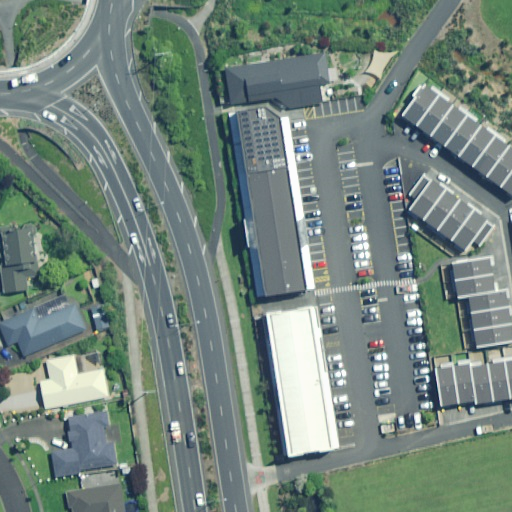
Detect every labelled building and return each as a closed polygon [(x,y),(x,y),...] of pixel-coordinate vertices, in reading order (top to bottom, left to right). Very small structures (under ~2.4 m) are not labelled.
[(328,52),(230,65),(236,105),(273,100),(290,109),(325,101),(323,84),(331,82),(328,52)] [(511,148),(426,87),(402,120),(511,198),(511,148)] [(268,107),(230,114),(290,455),(345,444),(285,120),(268,107)] [(496,227),(425,177),(409,199),(417,204),(411,212),(469,254),(475,245),(480,249),(496,227)] [(0,273),(3,295),(30,291),(27,272),(32,271),(26,229),(6,232),(5,227),(0,227),(0,273)] [(490,259),(450,265),(457,305),(467,304),(475,350),(511,344),(511,317),(508,291),(496,293),(490,259)] [(69,307),(64,295),(0,322),(0,329),(7,347),(17,343),(23,357),(85,331),(74,305),(69,307)] [(108,328),(103,312),(92,316),(97,331),(108,328)] [(77,375),(73,356),(46,362),(50,380),(39,382),(45,410),(108,398),(102,370),(77,375)] [(511,362),(438,374),(444,412),(511,401),(511,362)] [(108,427),(105,412),(65,419),(70,449),(50,452),(54,476),(115,466),(112,446),(107,447),(104,428),(108,427)] [(123,511),(120,485),(69,491),(71,511),(123,511)]
